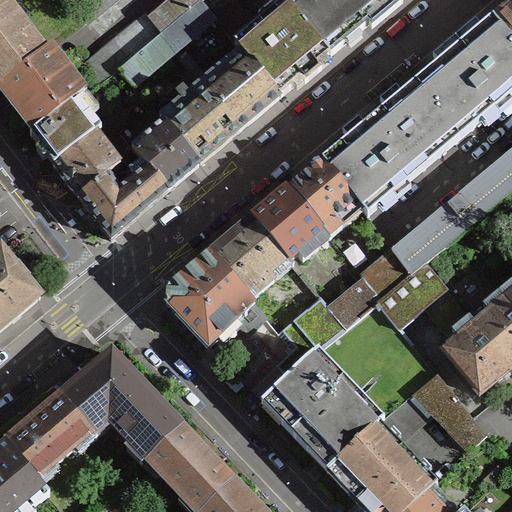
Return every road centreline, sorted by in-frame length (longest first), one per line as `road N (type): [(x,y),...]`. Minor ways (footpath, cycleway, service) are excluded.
road 1 (tertiary): [(105,290),(451,0)]
road 2 (residential): [(105,290),(314,511)]
road 3 (residential): [(0,150),(105,290)]
road 4 (tertiary): [(0,379),(105,290)]
